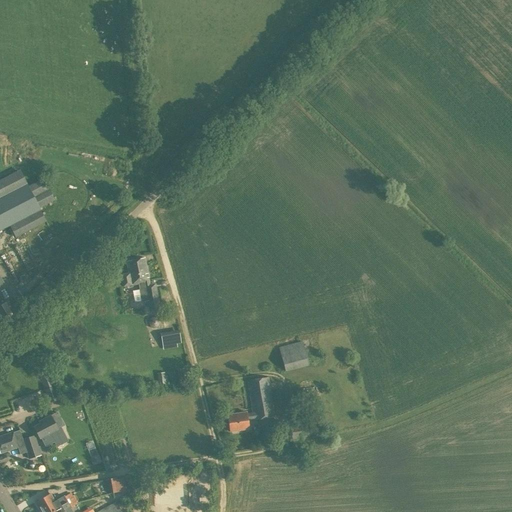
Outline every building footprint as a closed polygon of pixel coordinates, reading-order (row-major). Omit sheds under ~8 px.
[(0,231),(41,210),(40,208),(34,197),(20,170),(0,179),(0,231)] [(47,190),(34,197),(40,208),(53,201),(54,200),(49,189),(47,190)] [(150,285),(145,258),(126,262),(128,273),(120,274),(123,287),(144,283),(149,312),(160,310),(155,284),(150,285)] [(0,301),(0,303),(5,314),(11,311),(5,299),(0,301)] [(163,346),(181,341),(178,332),(161,336),(163,346)] [(310,364),(303,340),(279,347),(286,371),(310,364)] [(30,365),(6,374),(9,384),(24,378),(29,390),(38,387),(30,365)] [(165,376),(164,372),(156,373),(158,386),(169,384),(168,376),(165,376)] [(229,431),(249,429),(248,420),(274,417),(268,378),(247,381),(251,412),(246,414),(246,412),(227,414),(229,431)] [(49,403),(59,399),(54,386),(44,390),(49,403)] [(299,389),(301,406),(317,404),(315,387),(299,389)] [(67,441),(60,427),(57,429),(50,415),(43,419),(44,421),(33,427),(39,439),(41,438),(42,441),(45,442),(52,438),(56,447),(67,441)] [(309,436),(309,435),(315,434),(314,424),(308,425),(307,424),(279,427),(281,441),(309,436)] [(18,447),(18,446),(24,444),(22,439),(16,441),(13,432),(0,435),(0,452),(0,453),(18,447)] [(24,444),(25,447),(37,444),(34,435),(22,439),(24,444)] [(40,455),(37,444),(25,447),(29,458),(40,455)] [(125,490),(123,479),(115,480),(115,479),(106,481),(108,493),(125,490)] [(40,511),(47,511),(67,502),(73,498),(71,494),(64,497),(64,496),(54,502),(50,493),(35,502),(40,511)] [(73,498),(67,502),(47,511),(60,511),(61,511),(70,507),(77,503),(73,498)] [(121,511),(116,502),(96,511),(121,511)]
